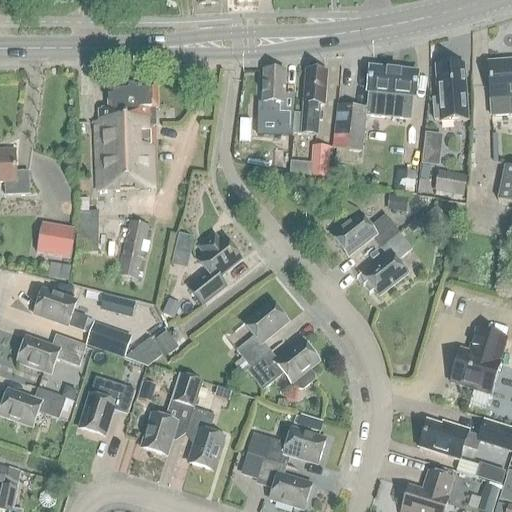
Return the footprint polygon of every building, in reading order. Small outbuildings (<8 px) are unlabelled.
[(436,67),(438,99),(432,100),(434,120),(440,120),(440,123),(467,121),(462,64),(436,67)] [(511,67),(488,69),(490,101),(511,99),(511,67)] [(338,106),(333,149),(337,150),(359,152),(362,152),(366,117),(409,121),(412,98),(414,98),(417,73),(370,68),(367,93),(368,94),(367,109),(338,106)] [(257,134),(291,136),(292,114),(275,113),(275,103),(283,103),(285,72),(263,71),(261,113),(258,113),(257,134)] [(306,71),(305,87),(303,87),(300,136),(317,137),(319,106),(325,106),(326,89),(324,89),(325,73),(306,71)] [(126,190),(156,189),(154,123),(150,124),(150,108),(157,108),(157,85),(123,86),(126,190)] [(123,86),(107,87),(108,108),(98,109),(98,123),(94,123),(96,191),(126,190),(123,86)] [(310,164),(308,164),(289,163),(288,176),(326,179),(329,148),(312,147),(310,164)] [(0,184),(4,184),(4,196),(28,195),(27,173),(14,173),(13,150),(0,150),(0,184)] [(496,201),(511,204),(511,168),(504,167),(496,201)] [(397,191),(418,193),(419,171),(399,169),(397,191)] [(435,193),(463,197),(466,178),(438,174),(435,193)] [(77,212),(75,254),(97,254),(98,212),(77,212)] [(385,218),(370,230),(359,216),(331,238),(347,258),(371,240),(378,249),(397,234),(385,218)] [(129,222),(116,276),(136,280),(148,227),(129,222)] [(41,229),(36,254),(70,260),(74,235),(41,229)] [(378,249),(385,259),(362,277),(378,298),(406,276),(396,264),(412,253),(397,234),(378,249)] [(197,263),(207,275),(188,290),(202,307),(224,290),(217,280),(241,261),(225,241),(220,245),(214,237),(198,249),(204,257),(197,263)] [(51,276),(72,279),(74,266),(53,263),(51,276)] [(33,316),(82,333),(87,319),(72,314),(75,303),(42,292),(33,316)] [(103,297),(101,309),(132,317),(134,305),(103,297)] [(243,326),(253,338),(235,352),(241,359),(248,369),(268,354),(261,345),(287,324),(270,304),(243,326)] [(93,328),(86,348),(124,361),(130,341),(93,328)] [(459,351),(449,384),(473,391),(469,404),(485,409),(489,396),(490,396),(500,363),(498,363),(505,339),(476,331),(469,354),(459,351)] [(156,342),(167,357),(177,350),(165,334),(156,342)] [(55,337),(51,349),(25,340),(17,364),(50,376),(55,361),(79,369),(86,348),(55,337)] [(310,371),(309,370),(318,363),(302,343),(276,364),(268,354),(248,369),(249,370),(246,372),(262,392),(283,376),(290,385),(292,384),(297,391),(302,391),(314,382),(314,377),(310,371)] [(241,359),(233,365),(241,375),(246,372),(249,370),(248,369),(241,359)] [(201,383),(184,378),(175,404),(192,409),(201,383)] [(89,397),(78,430),(103,438),(112,410),(127,415),(134,392),(110,384),(95,379),(89,397)] [(146,404),(152,387),(141,384),(136,401),(146,404)] [(7,392),(0,411),(0,417),(31,428),(37,414),(57,421),(58,420),(65,400),(37,390),(33,401),(7,392)] [(65,400),(58,420),(66,423),(73,403),(65,400)] [(196,439),(188,465),(212,473),(223,439),(208,435),(214,417),(193,410),(185,435),(196,439)] [(140,450),(165,458),(176,424),(151,416),(140,450)] [(478,438),(476,443),(478,443),(511,454),(511,453),(511,430),(483,421),(478,438)] [(426,423),(418,450),(458,462),(459,461),(463,448),(475,452),(478,443),(476,443),(478,438),(467,434),(468,432),(452,427),(451,430),(426,423)] [(263,460),(263,461),(284,467),(287,457),(317,466),(324,441),(291,431),(286,446),(269,440),(267,446),(250,440),(246,455),(263,460)] [(263,460),(247,456),(241,474),(257,479),(256,481),(273,487),(269,501),(303,511),(310,487),(281,477),(284,467),(263,461),(263,460)] [(480,467),(476,479),(501,486),(505,473),(480,465),(480,467)] [(0,493),(0,511),(3,511),(18,511),(12,510),(20,472),(9,470),(5,487),(1,486),(1,488),(0,493)] [(408,488),(400,511),(444,511),(448,500),(446,500),(452,481),(427,473),(422,492),(408,488)] [(487,488),(479,511),(492,511),(499,492),(487,488)]
